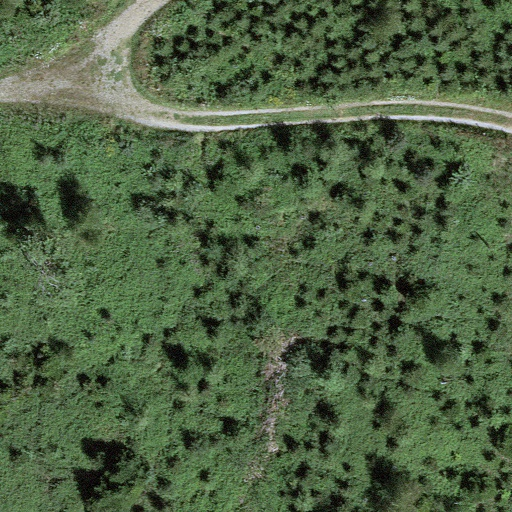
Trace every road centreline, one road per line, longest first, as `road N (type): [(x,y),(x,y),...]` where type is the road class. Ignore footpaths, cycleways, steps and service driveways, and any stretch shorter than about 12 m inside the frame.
road 1 (track): [(511,125),(465,115),(158,112),(35,82),(0,91)]
road 2 (track): [(175,0),(35,82)]
